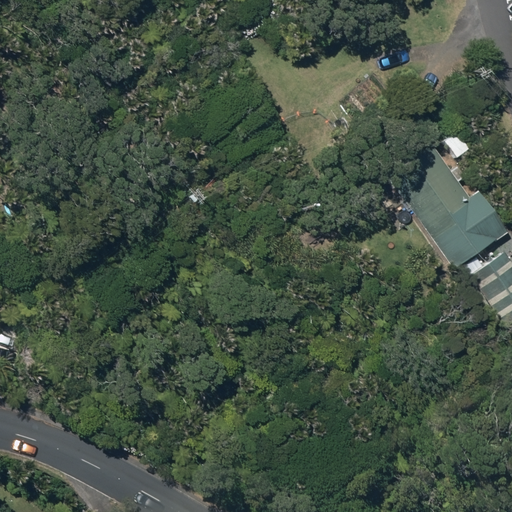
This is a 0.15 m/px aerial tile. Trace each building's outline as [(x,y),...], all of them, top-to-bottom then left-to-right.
[(418,45),(363,55),(367,76),(422,65),(418,45)] [(401,97),(378,129),(394,140),(417,109),(401,97)] [(450,130),(438,138),(450,154),(462,146),(450,130)] [(421,140),(378,171),(448,266),(498,228),(460,177),(453,183),(449,178),(456,174),(448,163),(442,168),(421,140)] [(511,271),(496,249),(463,273),(497,322),(511,311),(511,271)]
